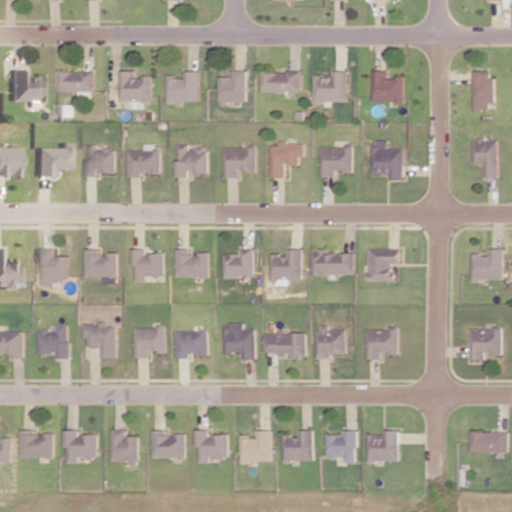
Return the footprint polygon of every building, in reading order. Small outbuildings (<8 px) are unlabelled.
[(43,76),(26,76),(26,69),(11,69),(11,101),(32,101),(32,104),(44,103),(43,76)] [(124,100),(136,101),(136,108),(147,108),(148,103),(155,103),(156,77),(139,76),(139,70),(124,69),(124,100)] [(222,76),(222,102),(248,101),(248,69),(234,70),(234,76),(222,76)] [(347,69),(331,69),(331,75),(314,74),(314,101),(346,102),(347,69)] [(60,90),(98,91),(99,70),(60,70),(60,90)] [(171,77),(171,101),(202,102),(203,70),(188,70),(188,77),(171,77)] [(301,91),(300,70),(262,71),(263,92),(301,91)] [(385,77),(385,70),(371,70),(370,101),(402,101),(402,77),(385,77)] [(472,110),(488,110),(489,102),(494,102),(495,71),(473,70),(472,110)] [(75,104),(58,104),(58,116),(75,115),(75,104)] [(498,177),(499,139),(473,138),(473,161),(484,161),(484,177),(498,177)] [(386,147),(386,140),(373,139),(372,173),(387,173),(387,177),(402,178),(403,147),(386,147)] [(273,177),(287,177),(287,164),(300,164),(300,156),(305,156),(305,142),(281,141),(281,146),(273,146),(273,177)] [(38,148),(38,176),(54,176),(54,169),(72,168),(71,142),(61,142),(61,147),(38,148)] [(117,172),(118,149),(99,148),(99,144),(86,143),(85,176),(99,176),(99,171),(117,172)] [(131,176),(146,176),(146,173),(164,173),(164,149),(158,149),(158,143),(148,143),(148,149),(131,149),(131,176)] [(180,176),(193,176),(193,172),(212,172),(211,148),(192,148),(192,143),(180,144),(180,176)] [(227,146),(228,177),(241,177),(241,171),(259,170),(258,145),(227,146)] [(352,145),(320,146),(321,177),(336,176),(336,171),(353,170),(352,145)] [(0,146),(0,175),(21,176),(21,147),(0,146)] [(6,262),(6,247),(0,247),(0,287),(17,287),(17,283),(24,282),(24,268),(19,268),(19,261),(6,262)] [(67,256),(53,256),(53,247),(41,247),(40,282),(66,282),(67,256)] [(227,277),(258,277),(257,247),(243,248),(243,253),(227,253),(227,277)] [(371,280),(396,280),(395,262),(402,262),(401,247),(370,248),(371,280)] [(119,253),(99,252),(99,248),(85,248),(85,275),(104,276),(104,283),(118,283),(119,253)] [(167,253),(147,253),(147,248),(135,248),(134,281),(148,281),(148,276),(166,276),(167,253)] [(212,253),(193,252),(193,248),(179,248),(179,276),(211,277),(212,253)] [(305,248),(292,248),(293,254),(274,254),(275,284),(292,283),(292,279),(306,279),(305,248)] [(504,248),(489,248),(489,254),(472,254),(472,279),(503,279),(504,248)] [(315,274),(357,274),(357,252),(330,252),(330,249),(315,249),(315,274)] [(117,358),(118,326),(108,325),(108,322),(84,322),(84,337),(89,337),(89,344),(102,345),(102,358),(117,358)] [(259,358),(259,328),(248,328),(248,323),(227,323),(228,353),(243,352),(243,359),(259,358)] [(69,358),(69,324),(56,324),(56,330),(38,330),(38,353),(57,353),(57,358),(69,358)] [(334,358),(334,353),(350,353),(351,329),(334,328),(334,324),(321,324),(321,358),(334,358)] [(167,351),(168,326),(136,326),(136,357),(150,357),(150,350),(167,351)] [(370,327),(371,358),(385,358),(385,353),(402,352),(402,327),(370,327)] [(471,359),(487,359),(487,353),(503,353),(503,328),(471,327),(471,359)] [(24,330),(0,329),(0,353),(10,354),(10,357),(23,358),(24,330)] [(211,330),(178,329),(177,357),(191,357),(191,353),(211,354),(211,330)] [(310,333),(268,332),(267,352),(295,353),(295,357),(310,357),(310,333)] [(54,433),(34,433),(34,429),(21,428),(21,456),(53,457),(54,433)] [(98,457),(97,434),(79,434),(79,429),(66,429),(66,462),(79,462),(79,457),(98,457)] [(112,460),(130,460),(130,465),(139,464),(138,435),(126,435),(126,429),(112,429),(112,460)] [(152,457),(185,457),(185,433),(166,433),(166,429),(152,429),(152,457)] [(228,434),(209,434),(209,429),(197,429),(197,462),(209,462),(209,457),(228,457),(228,434)] [(272,461),(272,430),(258,429),(257,436),(240,436),(240,460),(272,461)] [(315,429),(300,429),(300,435),(284,435),(283,459),(314,460),(315,429)] [(359,429),(347,429),(346,434),(328,433),(328,457),(347,457),(346,461),(358,462),(359,429)] [(387,434),(371,433),(370,460),(401,460),(402,429),(387,429),(387,434)] [(511,451),(511,431),(472,431),(473,451),(511,451)] [(0,462),(12,463),(13,437),(1,437),(1,440),(0,439),(0,462)]
